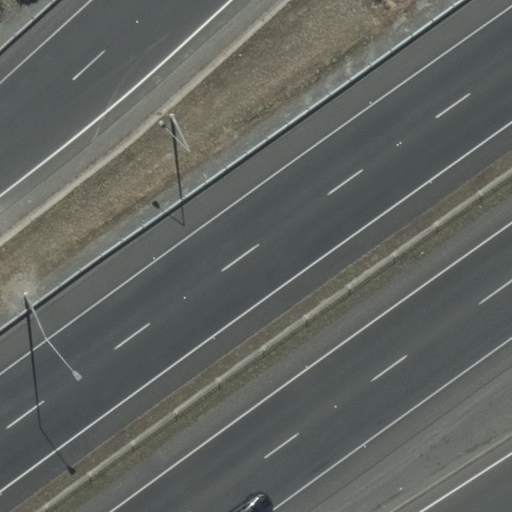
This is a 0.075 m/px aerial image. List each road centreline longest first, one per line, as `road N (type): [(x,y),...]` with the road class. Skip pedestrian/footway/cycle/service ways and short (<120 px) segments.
road 1 (motorway): [(0,436),(511,65)]
road 2 (motorway): [(511,283),(197,511)]
road 3 (motorway): [(0,143),(163,0)]
